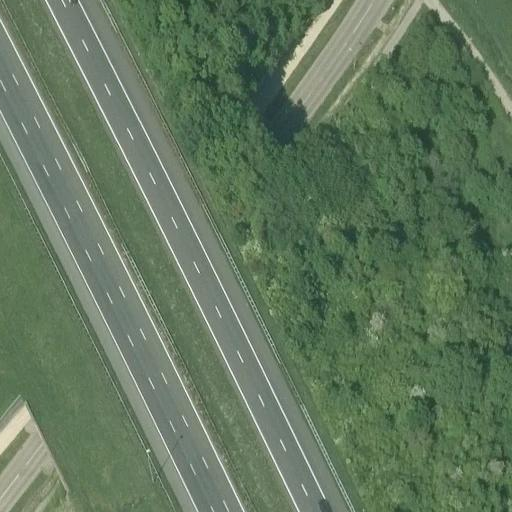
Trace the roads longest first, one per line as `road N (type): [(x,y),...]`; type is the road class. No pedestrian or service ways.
road 1 (tertiary): [(0,499),(373,0)]
road 2 (motorway): [(310,511),(62,0)]
road 3 (motorway): [(0,83),(204,511)]
road 4 (track): [(430,0),(511,112)]
